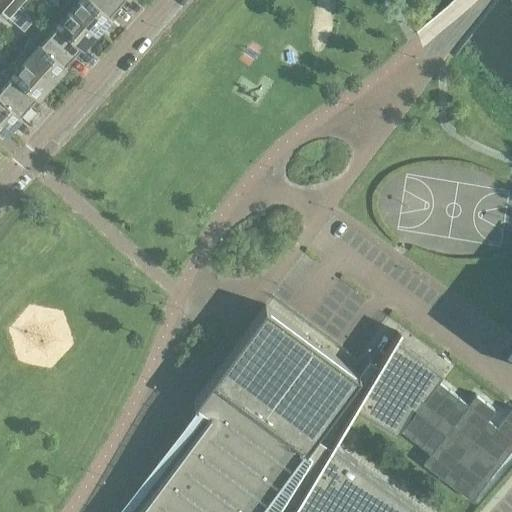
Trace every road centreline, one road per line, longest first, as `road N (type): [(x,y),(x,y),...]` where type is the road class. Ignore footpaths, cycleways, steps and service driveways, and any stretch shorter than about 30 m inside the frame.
road 1 (residential): [(164,0),(0,183)]
road 2 (unclassified): [(511,385),(317,235)]
